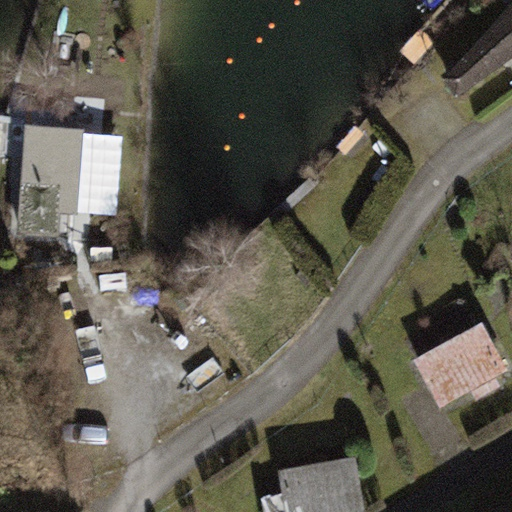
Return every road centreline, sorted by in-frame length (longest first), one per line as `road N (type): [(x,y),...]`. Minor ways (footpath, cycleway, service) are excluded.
road 1 (residential): [(141,511),(207,443),(304,367),(444,174),(511,124)]
road 2 (residential): [(395,511),(511,447)]
